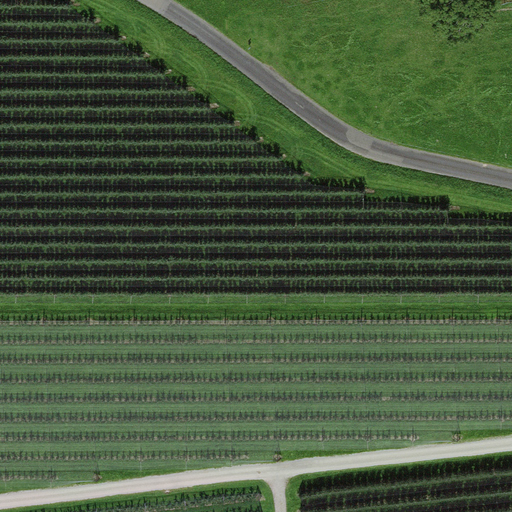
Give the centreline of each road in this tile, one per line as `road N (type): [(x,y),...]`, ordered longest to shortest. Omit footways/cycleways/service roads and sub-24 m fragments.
road 1 (track): [(0,504),(511,445)]
road 2 (unclassified): [(154,0),(366,148),(511,180)]
